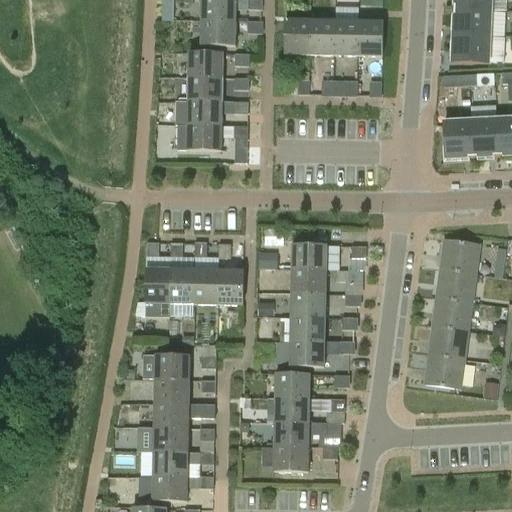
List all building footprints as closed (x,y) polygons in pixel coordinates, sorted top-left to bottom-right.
[(236,1),(202,0),(202,24),(236,25),(236,13),(263,13),(263,1),(249,1),(237,1),(236,1)] [(454,0),(454,13),(498,14),(498,0),(454,0)] [(453,39),(497,41),(498,14),(454,13),(453,38),(453,39)] [(236,25),(202,24),(201,49),(236,50),(236,25)] [(310,59),(310,24),(286,24),(285,58),(310,59)] [(310,24),(310,59),(334,59),(334,25),(310,24)] [(248,25),(247,37),(262,37),(262,25),(248,25)] [(334,25),(334,59),(358,60),(358,25),(334,25)] [(383,26),(358,25),(358,60),(382,60),(383,26)] [(496,67),(497,41),(453,39),(452,66),(496,67)] [(189,81),(223,82),(224,58),(189,57),(189,81)] [(235,57),(235,70),(250,70),(250,57),(235,57)] [(301,67),(301,84),(285,83),(286,98),(298,98),(310,98),(310,84),(309,84),(309,67),(301,67)] [(502,88),(507,88),(507,94),(511,93),(511,75),(502,76),(502,88)] [(460,78),(461,90),(478,89),(477,77),(460,78)] [(461,90),(460,78),(443,79),(443,91),(461,90)] [(223,82),(189,81),(189,105),(223,106),(223,82)] [(235,81),(235,94),(249,94),(249,82),(235,81)] [(334,84),(322,84),(322,99),(334,99),(334,84)] [(346,84),(346,99),(358,99),(358,84),(346,84)] [(370,85),(370,100),(382,100),(382,85),(370,85)] [(189,105),(188,129),(222,130),(223,106),(189,105)] [(234,105),(234,118),(249,118),(249,105),(234,105)] [(446,162),(473,161),(471,124),(470,124),(470,112),(445,114),(446,125),(444,125),(446,162)] [(511,121),(497,122),(498,159),(511,158),(511,121)] [(497,122),(471,124),(473,161),(498,159),(497,122)] [(178,129),(177,154),(222,155),(222,130),(188,129),(178,129)] [(234,129),(234,142),(248,142),(249,129),(234,129)] [(440,272),(477,277),(480,248),(444,244),(440,272)] [(147,260),(159,260),(159,246),(148,246),(147,260)] [(171,246),(171,261),(183,262),(183,247),(171,246)] [(195,247),(195,262),(207,262),(207,247),(195,247)] [(219,247),(219,262),(231,262),(231,247),(219,247)] [(292,273),(326,274),(327,249),(292,249),(292,273)] [(366,262),(367,250),(352,249),(352,262),(366,262)] [(170,320),(170,307),(171,273),(147,272),(145,319),(170,320)] [(440,272),(436,301),(473,306),(477,277),(440,272)] [(171,273),(170,307),(194,308),(195,273),(171,273)] [(219,274),(195,273),(194,308),(218,309),(219,274)] [(326,274),(292,273),(291,297),(326,298),(326,274)] [(364,274),(349,273),(337,273),(337,284),(349,284),(349,286),(363,286),(364,274)] [(244,275),(219,274),(218,309),(243,309),(244,275)] [(291,297),(291,321),(325,322),(326,298),(291,297)] [(360,309),(360,298),(346,297),(346,309),(360,309)] [(436,301),(432,330),(469,335),(473,306),(436,301)] [(325,322),(291,321),(290,345),(325,346),(325,322)] [(357,333),(357,321),(343,321),(342,333),(357,333)] [(432,330),(429,359),(465,364),(469,335),(432,330)] [(325,346),(290,345),(290,370),(324,371),(325,346)] [(354,345),(340,345),(340,357),(354,358),(354,345)] [(155,383),(189,383),(190,359),(155,359),(155,383)] [(465,364),(429,359),(425,388),(462,393),(465,364)] [(216,372),(217,360),(202,360),(202,372),(216,372)] [(295,402),(310,402),(310,378),(276,378),(276,402),(295,402)] [(349,391),(349,379),(335,379),(334,391),(349,391)] [(189,383),(155,383),(154,407),(189,407),(189,383)] [(216,384),(201,384),(201,396),(216,396),(216,384)] [(295,402),(276,402),(267,402),(267,426),(275,426),(295,426),(309,426),(310,402),(295,402)] [(345,415),(345,403),(331,403),(331,415),(345,415)] [(154,407),(154,431),(189,432),(189,420),(201,420),(215,420),(215,408),(189,408),(189,407),(154,407)] [(295,426),(275,426),(275,450),(309,450),(309,437),(309,426),(295,426)] [(309,426),(309,437),(319,437),(319,450),(322,450),(323,450),(338,450),(341,450),(341,426),(309,426)] [(140,428),(140,454),(153,454),(153,428),(140,428)] [(189,432),(154,431),(154,455),(188,456),(189,432)] [(215,444),(215,432),(200,432),(200,444),(215,444)] [(309,450),(275,450),(274,474),(309,475),(309,450)] [(338,450),(323,450),(322,450),(322,462),(338,462),(338,450)] [(154,455),(153,479),(188,479),(188,456),(154,455)] [(200,456),(201,468),(214,468),(214,456),(200,456)] [(188,479),(153,479),(140,479),(139,498),(153,498),(153,504),(187,505),(188,479)] [(214,492),(214,480),(199,480),(199,492),(214,492)]
